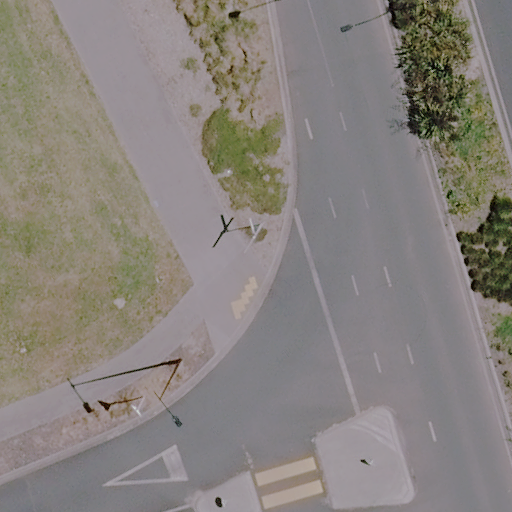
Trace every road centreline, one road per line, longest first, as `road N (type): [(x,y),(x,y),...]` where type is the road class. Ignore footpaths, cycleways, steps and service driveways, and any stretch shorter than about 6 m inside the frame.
road 1 (residential): [(120,511),(266,417),(333,346),(396,235)]
road 2 (secondary): [(476,511),(396,235)]
road 3 (secondary): [(396,235),(327,0)]
